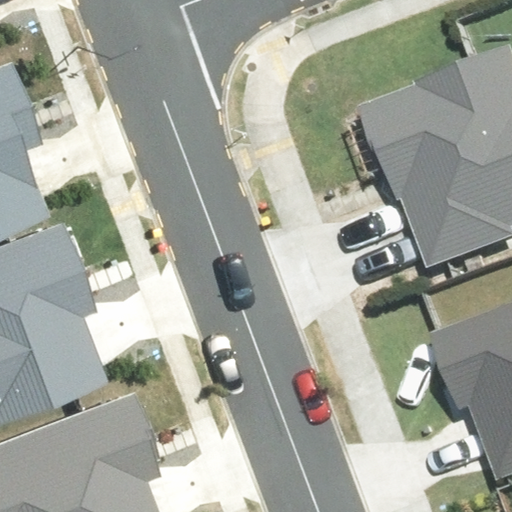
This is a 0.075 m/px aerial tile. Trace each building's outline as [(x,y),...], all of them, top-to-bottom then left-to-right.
[(511,65),(364,119),(421,276),(511,243),(511,65)] [(0,68),(0,222),(19,216),(0,160),(0,135),(21,129),(0,68)] [(93,279),(66,209),(0,234),(0,402),(88,368),(58,292),(93,279)] [(511,295),(435,324),(494,484),(511,478),(511,295)] [(126,395),(0,437),(0,511),(134,511),(121,474),(150,464),(126,395)]
